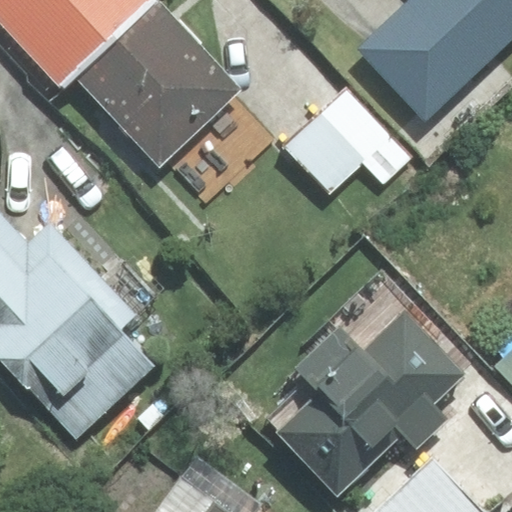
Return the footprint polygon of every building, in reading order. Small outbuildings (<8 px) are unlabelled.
[(0,0),(160,171),(245,91),(159,0),(0,0)] [(511,0),(406,0),(356,50),(430,124),(511,41),(511,0)] [(412,159),(346,89),(284,147),(332,198),(364,167),(382,187),(412,159)] [(0,221),(0,362),(73,442),(154,368),(122,334),(140,317),(53,224),(25,249),(0,221)] [(305,348),(311,355),(297,368),(312,384),(271,422),(338,494),(398,438),(414,455),(452,419),(436,402),(465,375),(377,281),(305,348)] [(511,352),(497,366),(511,381),(511,352)] [(485,511),(431,457),(374,511),(485,511)] [(271,511),(197,458),(157,511),(271,511)]
